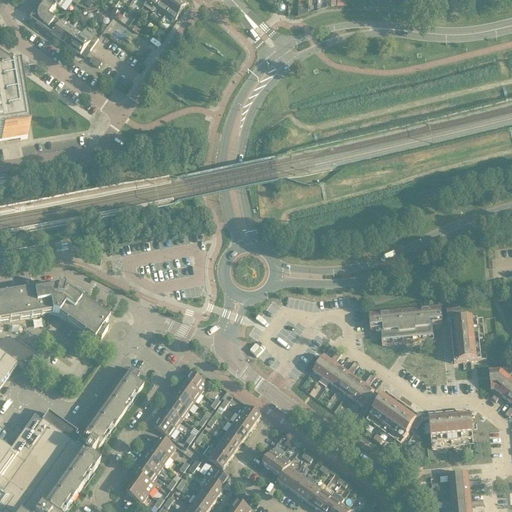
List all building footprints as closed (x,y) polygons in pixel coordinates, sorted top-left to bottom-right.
[(57,6),(48,0),(41,0),(40,2),(42,4),(34,14),(35,20),(49,17),(57,7),(57,6)] [(61,9),(67,0),(48,0),(57,6),(57,7),(61,9)] [(153,13),(156,9),(162,0),(148,0),(147,2),(144,6),(153,13)] [(162,0),(156,9),(165,15),(176,0),(175,0),(162,0)] [(182,5),(176,0),(165,15),(175,22),(187,5),(184,3),(182,5)] [(49,17),(35,20),(36,25),(47,33),(45,35),(51,39),(60,25),(49,17)] [(63,21),(60,25),(51,39),(54,41),(56,39),(62,44),(72,28),(63,21)] [(82,35),(72,28),(62,44),(68,48),(66,50),(70,52),(82,35)] [(81,57),(86,50),(91,42),(95,45),(98,41),(84,31),(82,35),(70,52),(73,54),(76,54),(81,57)] [(95,45),(91,42),(86,50),(90,53),(95,45)] [(86,50),(81,57),(85,60),(90,53),(86,50)] [(0,143),(27,139),(14,64),(0,53),(0,143)] [(102,65),(93,59),(89,64),(99,70),(102,65)] [(0,323),(51,315),(58,317),(93,342),(96,337),(101,340),(107,331),(103,329),(109,320),(72,294),(70,297),(64,293),(64,291),(64,290),(63,289),(62,288),(61,288),(60,288),(59,288),(58,289),(57,290),(57,291),(49,292),(48,288),(0,296),(0,323)] [(382,347),(423,343),(434,342),(432,326),(442,325),(441,309),(369,316),(370,332),(380,331),(382,347)] [(450,325),(451,334),(449,335),(449,338),(450,352),(451,352),(451,355),(453,355),(454,365),(487,362),(482,321),(462,323),(461,313),(446,314),(448,325),(450,325)] [(0,511),(62,511),(63,511),(68,504),(70,506),(71,505),(76,497),(82,489),(80,488),(85,480),(90,473),(92,474),(93,474),(99,466),(95,463),(101,454),(98,452),(104,443),(101,442),(107,435),(112,427),(114,429),(120,420),(126,412),(132,404),(143,389),(135,383),(138,378),(133,374),(132,374),(127,370),(124,368),(121,373),(110,389),(99,404),(93,412),(87,421),(77,435),(79,437),(82,439),(81,441),(76,448),(80,442),(74,438),(76,435),(71,432),(68,429),(62,425),(47,415),(42,422),(42,423),(41,423),(35,419),(34,418),(24,432),(20,437),(19,439),(17,442),(16,444),(11,450),(0,442),(0,390),(1,388),(7,381),(13,372),(17,366),(21,369),(22,370),(25,370),(27,369),(32,362),(31,357),(9,341),(4,342),(1,346),(0,345),(0,511)] [(321,379),(333,364),(324,358),(313,373),(321,379)] [(330,385),(341,370),(333,364),(321,379),(330,385)] [(338,391),(349,376),(341,370),(330,385),(338,391)] [(499,395),(511,381),(500,372),(489,373),(491,392),(494,392),(499,395)] [(201,396),(208,386),(203,383),(199,380),(192,376),(186,385),(201,396)] [(346,397),(357,381),(349,376),(338,391),(346,397)] [(355,403),(366,387),(357,381),(346,397),(355,403)] [(511,381),(499,395),(507,402),(511,395),(511,381)] [(201,396),(186,385),(180,394),(195,404),(201,396)] [(366,387),(355,403),(363,409),(374,393),(366,387)] [(195,404),(180,394),(173,402),(189,413),(195,404)] [(385,395),(366,422),(400,446),(412,429),(416,432),(423,422),(411,413),(412,412),(409,410),(409,409),(398,401),(398,402),(395,400),(394,401),(385,395)] [(189,413),(173,402),(167,411),(182,422),(189,413)] [(246,407),(239,416),(254,427),(261,418),(246,407)] [(182,422),(167,411),(161,420),(176,431),(182,422)] [(456,413),(449,414),(442,414),(442,415),(439,415),(439,417),(429,418),(432,451),(473,447),(470,414),(459,415),(459,413),(456,414),(456,413)] [(239,416),(233,425),(248,436),(254,427),(239,416)] [(176,431),(161,420),(154,429),(169,440),(176,431)] [(233,425),(227,434),(242,445),(248,436),(233,425)] [(220,443),(236,454),(242,445),(227,434),(220,443)] [(155,448),(170,459),(176,450),(161,439),(155,448)] [(214,452),(229,462),(236,454),(220,443),(214,452)] [(170,459),(155,448),(148,457),(163,468),(170,459)] [(262,466),(272,473),(282,458),(273,451),(262,466)] [(229,462),(214,452),(208,461),(223,471),(229,462)] [(163,468),(148,457),(142,466),(157,476),(163,468)] [(272,473),(280,479),(288,468),(289,468),(292,464),(282,458),(272,473)] [(157,476),(142,466),(135,475),(139,478),(140,477),(151,485),(157,476)] [(277,483),(286,489),(297,474),(289,468),(288,468),(280,479),(277,483)] [(215,471),(209,480),(224,491),(230,482),(215,471)] [(286,489),(295,496),(306,480),(297,474),(286,489)] [(170,486),(174,488),(177,484),(163,475),(160,479),(170,486)] [(449,477),(450,488),(469,486),(468,475),(449,477)] [(133,486),(148,497),(155,488),(151,485),(140,477),(139,478),(133,486)] [(209,480),(202,489),(218,500),(224,491),(209,480)] [(315,487),(306,480),(295,496),(304,502),(315,487)] [(148,497),(133,486),(127,495),(142,506),(148,497)] [(470,496),(469,486),(450,488),(451,498),(470,496)] [(304,502),(313,508),(324,493),(315,487),(304,502)] [(202,489),(196,498),(211,509),(218,500),(202,489)] [(324,493),(313,508),(318,511),(323,511),(332,499),(324,493)] [(471,506),(470,496),(451,498),(452,508),(471,506)] [(196,498),(190,507),(197,511),(208,511),(211,509),(196,498)] [(323,511),(336,511),(341,505),(332,499),(323,511)] [(231,511),(251,511),(238,502),(231,511)]
